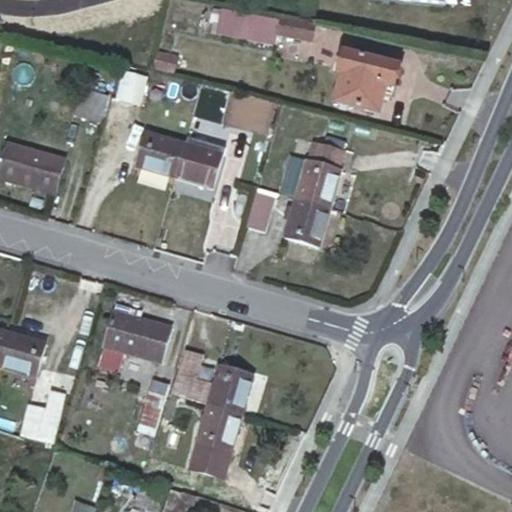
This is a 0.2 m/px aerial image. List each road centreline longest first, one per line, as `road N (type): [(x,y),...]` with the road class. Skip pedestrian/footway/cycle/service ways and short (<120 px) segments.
road 1 (residential): [(384,328),(354,330),(0,229)]
road 2 (secondary): [(511,99),(432,259),(384,328)]
road 3 (secondary): [(384,328),(370,383),(305,511)]
road 4 (secondary): [(340,511),(410,368),(417,332)]
road 5 (secondary): [(417,332),(451,289),(511,164)]
road 6 (unknown): [(224,293),(238,218),(240,134)]
road 7 (unknown): [(82,253),(131,115)]
